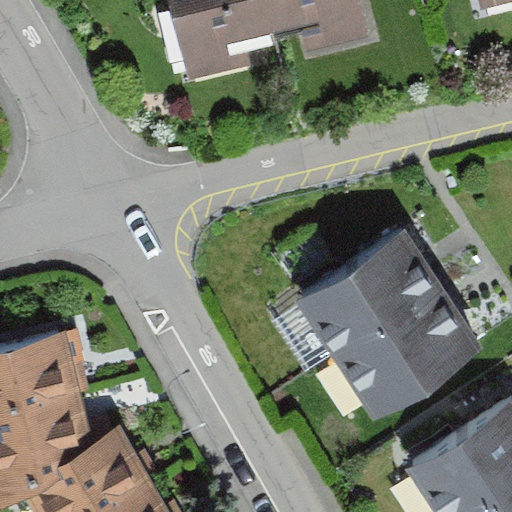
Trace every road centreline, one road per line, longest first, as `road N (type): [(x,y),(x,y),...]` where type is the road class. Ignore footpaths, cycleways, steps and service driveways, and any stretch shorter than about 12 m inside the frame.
road 1 (residential): [(511,113),(115,203)]
road 2 (residential): [(297,511),(115,203)]
road 3 (residential): [(115,203),(0,2)]
